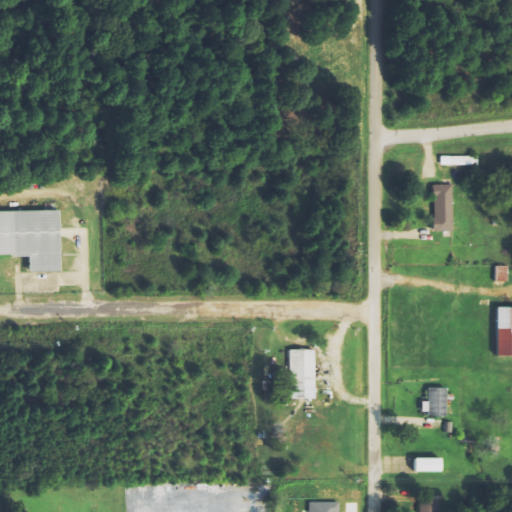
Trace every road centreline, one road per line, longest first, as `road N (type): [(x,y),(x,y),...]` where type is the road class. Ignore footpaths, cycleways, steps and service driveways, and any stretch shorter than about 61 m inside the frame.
road 1 (residential): [(370,511),(372,0)]
road 2 (residential): [(0,318),(370,313)]
road 3 (residential): [(511,127),(372,139)]
